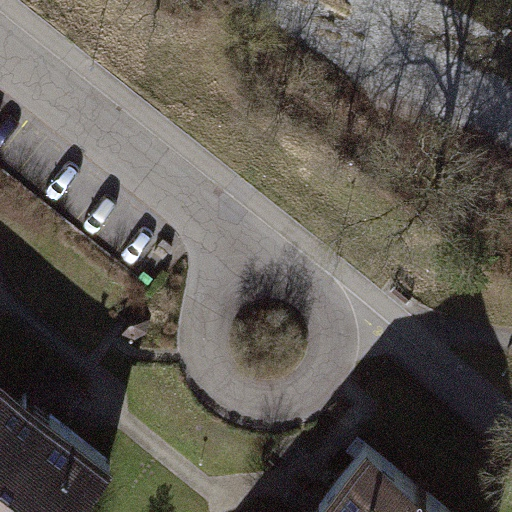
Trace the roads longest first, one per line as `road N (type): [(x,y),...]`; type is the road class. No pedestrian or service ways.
road 1 (residential): [(194,197),(213,277),(204,354),(222,388),(252,403),(313,390),(333,359),(323,300)]
road 2 (residential): [(0,45),(194,197)]
road 3 (residential): [(323,300),(194,197)]
